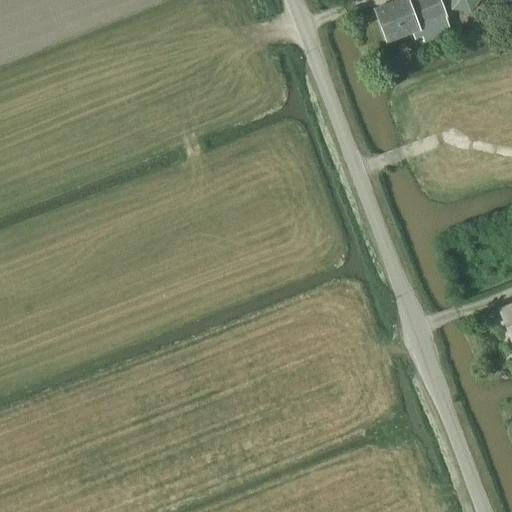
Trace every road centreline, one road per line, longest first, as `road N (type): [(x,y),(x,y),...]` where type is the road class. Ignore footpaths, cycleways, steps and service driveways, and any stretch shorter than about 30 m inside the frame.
road 1 (unclassified): [(485,511),(293,0)]
road 2 (track): [(358,172),(449,134),(511,151)]
